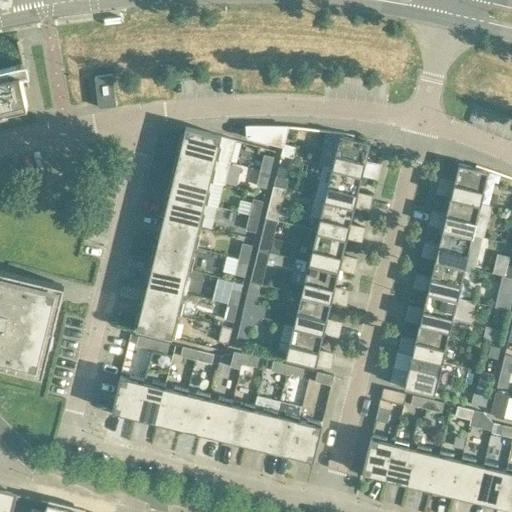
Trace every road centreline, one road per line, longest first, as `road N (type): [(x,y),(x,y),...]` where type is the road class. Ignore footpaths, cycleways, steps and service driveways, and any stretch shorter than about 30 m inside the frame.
road 1 (residential): [(328,501),(83,444),(75,432),(140,157),(141,116)]
road 2 (residential): [(328,501),(422,123)]
road 3 (residential): [(141,116),(263,106),(422,123)]
road 4 (tertiary): [(274,0),(447,22)]
road 5 (residential): [(0,148),(141,116)]
